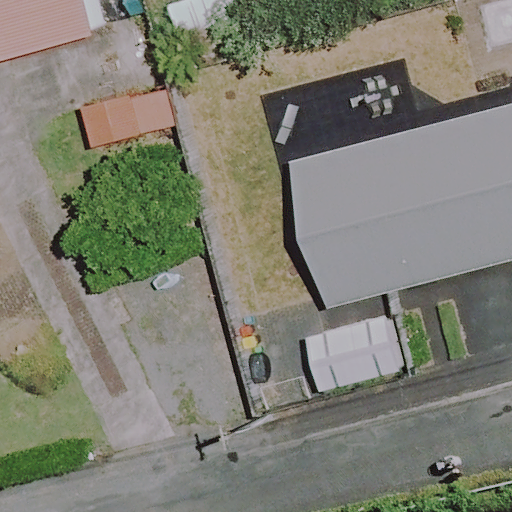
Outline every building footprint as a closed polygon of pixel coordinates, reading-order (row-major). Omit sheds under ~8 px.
[(0,0),(0,65),(102,41),(92,0),(0,0)] [(257,0),(185,0),(195,73),(266,65),(257,0)] [(511,267),(511,110),(303,166),(342,313),(511,267)] [(413,367),(398,308),(317,330),(332,389),(413,367)] [(310,412),(296,318),(249,324),(263,419),(310,412)]
